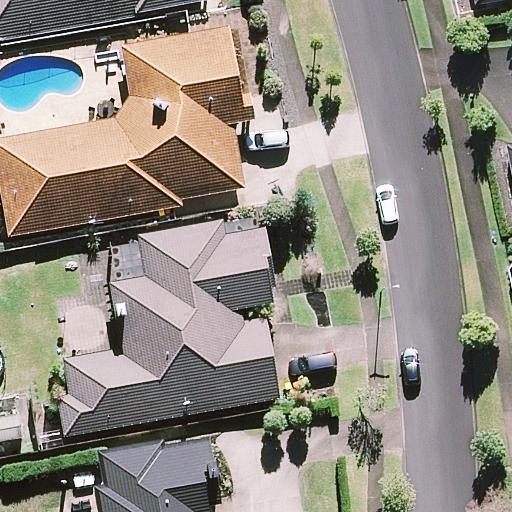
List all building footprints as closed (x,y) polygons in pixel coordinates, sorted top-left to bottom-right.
[(0,0),(0,43),(211,1),(211,0),(0,0)] [(184,197),(245,186),(234,124),(249,121),(259,119),(254,93),(244,95),(232,31),(125,51),(133,97),(114,122),(0,143),(0,168),(13,237),(185,204),(184,197)] [(74,398),(62,400),(68,436),(280,399),(266,322),(245,325),(242,309),(278,303),(265,228),(228,234),(226,224),(112,244),(130,351),(67,362),(74,398)] [(20,414),(0,416),(0,446),(25,443),(20,414)] [(226,501),(215,437),(97,458),(106,511),(216,511),(214,503),(226,501)]
